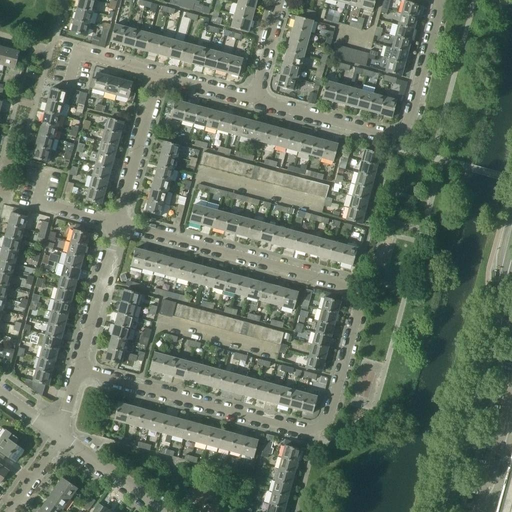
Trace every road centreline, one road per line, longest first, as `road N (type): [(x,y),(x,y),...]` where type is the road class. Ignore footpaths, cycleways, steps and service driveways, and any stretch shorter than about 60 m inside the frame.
road 1 (residential): [(304,429),(327,417),(358,306),(350,289),(118,223)]
road 2 (residential): [(304,429),(76,369)]
road 3 (tertiary): [(443,511),(495,317)]
road 4 (residential): [(118,223),(157,74)]
road 5 (residential): [(76,369),(118,223)]
road 6 (residential): [(388,135),(406,124),(438,0)]
road 7 (residential): [(388,135),(252,99)]
road 8 (residential): [(166,511),(61,437)]
road 9 (residential): [(479,511),(511,395)]
